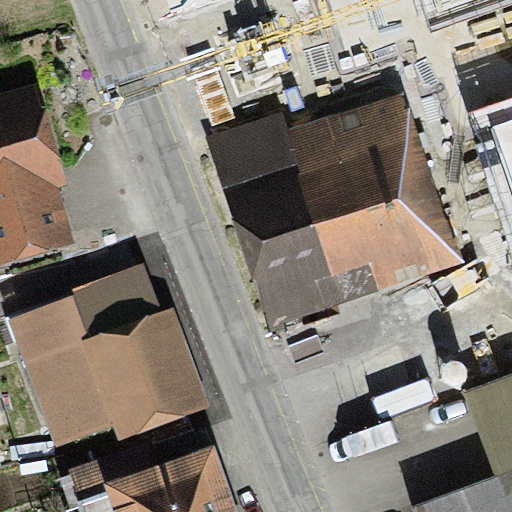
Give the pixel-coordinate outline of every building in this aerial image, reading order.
[(436,0),(441,12),(477,0),(436,0)] [(279,119),(210,142),(229,206),(262,297),(480,225),(463,175),(433,185),(425,164),(478,146),(455,79),(402,97),(410,121),(343,143),(349,159),(298,176),(279,119)] [(30,103),(0,111),(0,250),(0,251),(56,234),(39,177),(51,174),(30,103)] [(511,205),(511,118),(485,128),(511,205)] [(120,427),(190,402),(162,324),(93,348),(77,303),(19,324),(61,441),(118,421),(120,427)] [(223,511),(195,431),(144,449),(155,480),(83,505),(85,511),(223,511)] [(511,511),(511,472),(413,509),(414,511),(511,511)]
